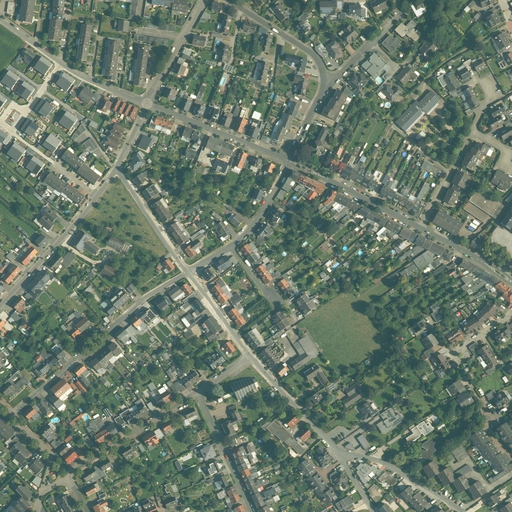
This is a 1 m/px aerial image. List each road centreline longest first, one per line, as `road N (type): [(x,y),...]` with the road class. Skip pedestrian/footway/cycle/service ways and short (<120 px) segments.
road 1 (residential): [(116,168),(0,306)]
road 2 (residential): [(187,272),(256,221),(289,160)]
road 3 (residential): [(289,160),(145,103)]
road 4 (residential): [(422,227),(289,160)]
road 5 (residential): [(338,454),(397,469),(461,511)]
road 6 (residential): [(338,454),(249,355)]
road 7 (residential): [(327,85),(310,52),(230,0)]
road 8 (residential): [(197,391),(250,511)]
road 9 (residential): [(116,168),(187,272)]
